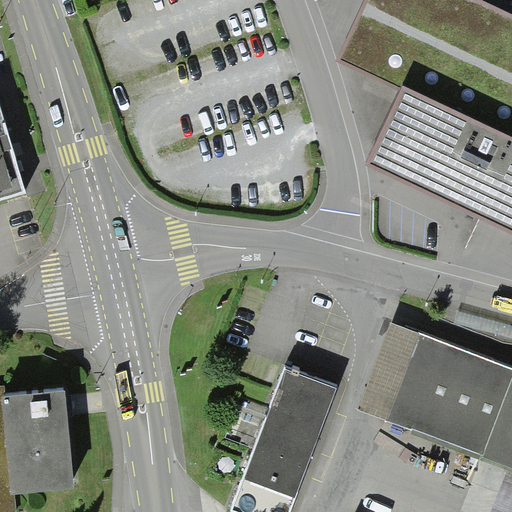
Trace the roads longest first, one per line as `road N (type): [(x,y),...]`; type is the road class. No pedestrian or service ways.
road 1 (secondary): [(35,0),(116,278)]
road 2 (residential): [(287,0),(340,167),(332,260)]
road 3 (unknown): [(332,260),(353,316),(355,350),(309,511)]
road 4 (secondary): [(116,278),(157,511)]
road 5 (residential): [(116,278),(155,258),(210,246),(332,260)]
road 6 (residential): [(332,260),(511,303)]
road 7 (unknown): [(329,126),(386,0)]
road 8 (residential): [(116,278),(78,297),(0,311)]
